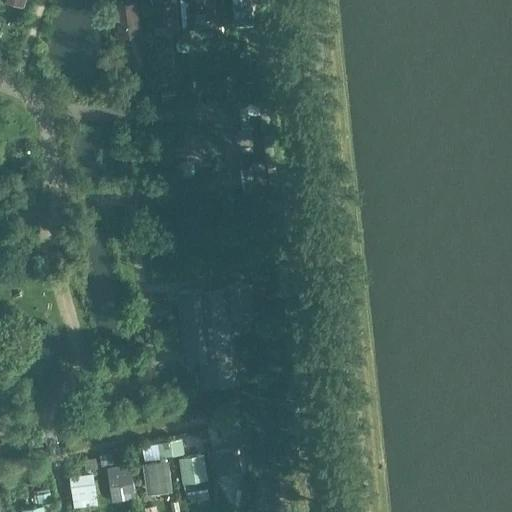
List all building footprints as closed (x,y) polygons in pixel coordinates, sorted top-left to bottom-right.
[(0,0),(26,9),(28,0),(0,0)] [(139,0),(113,0),(115,34),(141,33),(139,0)] [(154,0),(155,29),(179,29),(177,0),(154,0)] [(219,0),(195,0),(197,29),(221,29),(219,0)] [(232,0),(233,22),(255,22),(254,0),(232,0)] [(250,98),(250,112),(262,111),(263,125),(271,125),(270,98),(250,98)] [(272,195),(268,159),(245,162),(249,197),(272,195)] [(237,382),(230,317),(254,315),(251,283),(226,286),(227,297),(204,300),(203,288),(178,291),(185,349),(192,348),(193,360),(200,359),(203,386),(237,382)] [(147,459),(186,450),(183,435),(144,444),(147,459)] [(244,444),(220,445),(222,478),(246,476),(244,444)] [(202,479),(199,452),(182,454),(185,480),(202,479)] [(113,498),(138,495),(134,461),(109,464),(113,498)] [(173,463),(146,463),(146,487),(173,487),(173,463)] [(76,505),(100,501),(95,468),(71,471),(76,505)] [(55,511),(54,501),(23,506),(24,511),(55,511)]
